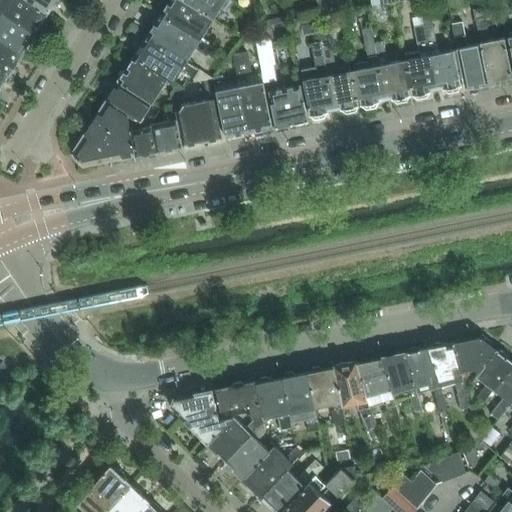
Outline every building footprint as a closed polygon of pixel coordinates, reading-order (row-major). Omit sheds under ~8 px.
[(48,12),(27,0),(0,0),(0,11),(34,33),(48,12)] [(28,0),(48,12),(51,7),(52,7),(56,0),(28,0)] [(213,19),(183,0),(169,0),(161,13),(160,13),(160,14),(200,40),(213,19)] [(225,0),(183,0),(213,19),(225,0)] [(297,8),(286,10),(287,17),(298,15),(297,8)] [(0,39),(22,53),(34,33),(0,11),(0,39)] [(200,40),(160,14),(156,19),(157,20),(147,34),(146,35),(187,60),(195,48),(207,56),(208,55),(215,59),(219,52),(200,39),(200,40)] [(423,23),(422,16),(412,18),(414,27),(423,25),(423,23)] [(494,83),(511,79),(511,78),(504,37),(490,40),(485,17),(475,19),(480,43),(488,84),(494,83)] [(488,84),(480,43),(467,46),(465,33),(463,34),(461,22),(452,24),(462,76),(464,89),(488,84)] [(314,23),(301,26),(303,34),(316,31),(314,23)] [(433,23),(423,25),(436,90),(443,88),(443,89),(447,92),(458,90),(457,90),(460,85),(453,49),(439,52),(433,23)] [(405,59),(404,59),(409,87),(410,87),(412,95),(416,98),(426,96),(429,91),(436,90),(423,25),(414,27),(420,56),(406,59),(405,59)] [(369,66),(352,69),(358,97),(359,97),(361,105),(365,108),(375,106),(378,102),(378,101),(385,100),(374,43),(371,27),(362,29),(369,66)] [(187,60),(146,35),(143,40),(143,41),(134,55),(134,56),(133,57),(167,79),(173,82),(181,70),(195,79),(194,81),(212,78),(187,60)] [(270,38),(255,41),(261,72),(262,81),(263,81),(263,82),(275,80),(272,64),(275,64),(270,38)] [(22,53),(0,39),(0,70),(8,75),(22,53)] [(320,41),(334,110),(341,109),(345,112),(345,113),(355,110),(358,106),(356,97),(358,97),(352,69),(350,70),(349,64),(336,67),(330,40),(320,41)] [(317,67),(301,70),(302,79),(308,107),(310,115),(314,118),(314,119),(324,117),(324,116),(327,112),(334,110),(320,41),(312,43),(317,67)] [(383,41),(374,43),(385,100),(392,99),(396,102),(406,100),(409,95),(408,87),(409,87),(404,59),(402,60),(387,63),(383,41)] [(247,51),(233,54),(238,86),(239,86),(249,132),(271,127),(272,127),(270,117),(263,82),(263,81),(262,81),(261,72),(251,74),(247,51)] [(167,79),(133,57),(126,68),(125,68),(118,79),(118,80),(118,81),(152,103),(167,79)] [(8,75),(0,70),(0,86),(7,75),(8,76),(8,75)] [(212,79),(203,81),(205,92),(215,90),(212,79)] [(118,81),(105,102),(127,116),(139,122),(144,114),(150,118),(151,115),(155,117),(160,109),(151,104),(152,103),(118,81)] [(176,83),(170,94),(171,99),(176,102),(184,88),(176,83)] [(307,120),(305,108),(300,84),(269,91),(276,126),(292,123),(296,124),(302,123),(305,120),(307,120)] [(215,90),(220,112),(225,136),(226,136),(249,132),(239,86),(238,86),(215,90)] [(221,137),(216,113),(212,98),(179,105),(175,111),(176,118),(175,118),(177,119),(182,145),(183,145),(199,142),(221,137)] [(82,165),(91,163),(135,155),(130,130),(127,116),(105,102),(73,151),(72,151),(82,165)] [(177,119),(175,118),(151,123),(156,150),(157,150),(163,149),(164,151),(176,149),(175,146),(182,145),(177,119)] [(156,150),(151,123),(150,123),(151,125),(130,130),(135,155),(156,150)] [(145,220),(146,226),(156,224),(155,221),(154,214),(144,216),(145,220)] [(483,359),(485,361),(495,349),(486,342),(489,339),(482,334),(479,337),(467,340),(464,338),(456,339),(456,340),(454,342),(452,342),(460,371),(464,370),(478,366),(476,361),(483,359)] [(470,405),(466,390),(460,371),(452,342),(443,344),(440,343),(440,342),(433,344),(431,346),(429,347),(441,386),(455,382),(458,393),(456,393),(461,409),(470,406),(470,405)] [(407,351),(405,352),(417,393),(433,388),(440,412),(448,409),(441,386),(429,347),(420,348),(417,347),(409,348),(409,349),(407,351)] [(496,350),(495,349),(485,361),(484,363),(485,365),(476,375),(487,383),(477,396),(483,402),(493,389),(511,364),(511,362),(507,358),(506,354),(507,354),(500,349),(496,350)] [(422,409),(417,393),(405,352),(395,354),(392,352),(386,353),(384,356),(382,356),(394,399),(410,394),(415,411),(422,409)] [(359,361),(356,362),(369,403),(385,399),(393,425),(402,422),(394,399),(382,356),(371,358),(368,357),(362,358),(362,359),(359,361)] [(369,403),(356,362),(351,363),(349,363),(347,363),(344,362),(338,363),(336,366),(333,366),(341,406),(357,403),(365,430),(376,427),(369,403)] [(511,364),(493,389),(504,397),(490,414),(498,420),(509,406),(511,402),(511,364)] [(308,371),(315,407),(332,404),(334,410),(331,410),(335,425),(345,424),(341,406),(333,366),(321,368),(321,369),(318,366),(312,367),(310,371),(310,370),(308,371)] [(306,420),(309,432),(319,430),(315,407),(308,371),(307,371),(296,373),(296,374),(295,374),(292,371),(286,372),(283,376),(282,376),(291,423),(306,420)] [(256,381),(256,382),(262,415),(263,418),(278,415),(281,429),(292,427),(291,423),(282,376),(281,377),(281,376),(270,378),(270,379),(266,376),(261,377),(258,381),(256,381)] [(251,417),(253,417),(262,415),(256,382),(243,384),(243,383),(240,381),(234,382),(232,386),(216,390),(220,410),(248,404),(251,417)] [(214,400),(212,391),(173,398),(171,406),(209,442),(235,416),(234,416),(232,417),(218,420),(214,400)] [(263,418),(262,415),(253,417),(253,420),(246,427),(235,416),(209,442),(210,444),(210,448),(214,453),(218,453),(219,452),(226,459),(264,421),(263,418)] [(264,421),(226,459),(234,467),(233,467),(233,471),(237,476),(241,476),(242,475),(244,477),(268,450),(258,439),(265,430),(264,421)] [(500,432),(493,427),(483,439),(491,445),(500,432)] [(511,445),(510,443),(500,456),(508,462),(511,457),(511,445)] [(261,494),(287,468),(298,456),(300,458),(303,454),(296,446),(286,456),(274,445),(268,450),(244,477),(246,478),(245,479),(245,483),(249,487),(253,487),(254,487),(261,494)] [(348,449),(335,452),(337,461),(350,458),(348,449)] [(458,451),(445,456),(453,478),(465,473),(465,472),(458,451)] [(442,482),(453,478),(445,456),(424,465),(442,481),(442,482)] [(286,505),(309,481),(323,466),(315,459),(297,478),(287,468),(261,494),(262,495),(260,498),(270,508),(273,506),(279,511),(286,505)] [(386,461),(377,463),(378,471),(388,469),(386,461)] [(104,511),(131,485),(131,484),(124,477),(124,478),(123,477),(123,476),(123,472),(118,467),(114,467),(113,468),(110,464),(77,503),(86,511),(104,511)] [(319,490),(309,481),(286,505),(279,511),(319,511),(326,505),(351,480),(352,479),(351,478),(342,468),(341,467),(319,490)] [(353,467),(342,468),(351,478),(352,479),(355,476),(353,467)] [(420,469),(410,480),(399,470),(387,481),(392,486),(417,508),(436,484),(420,469)] [(489,474),(484,480),(495,488),(500,481),(489,474)] [(138,511),(149,502),(149,501),(143,495),(142,496),(131,485),(104,511),(138,511)] [(389,505),(397,511),(413,511),(416,508),(417,508),(392,486),(391,487),(382,498),(387,503),(389,505)] [(511,490),(507,487),(502,494),(511,501),(511,490)] [(383,511),(389,505),(387,503),(382,498),(377,493),(364,506),(358,511),(383,511)] [(473,500),(481,506),(488,511),(489,511),(511,511),(511,501),(502,494),(494,505),(479,493),(473,500)] [(358,511),(364,506),(355,498),(340,511),(334,511),(326,505),(319,511),(358,511)] [(476,511),(481,506),(473,500),(464,511),(476,511)] [(149,502),(138,511),(159,511),(160,511),(160,507),(154,502),(150,502),(149,503),(149,502)]
